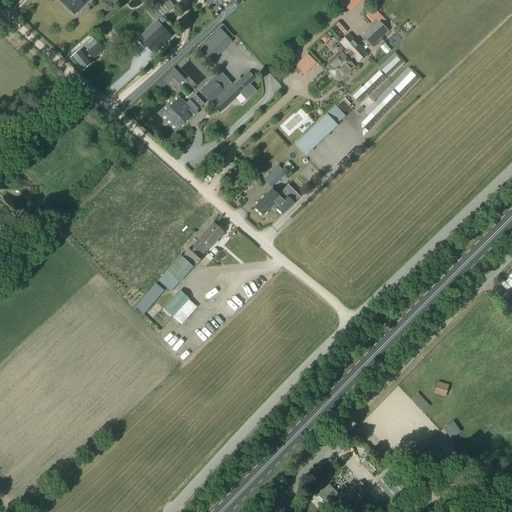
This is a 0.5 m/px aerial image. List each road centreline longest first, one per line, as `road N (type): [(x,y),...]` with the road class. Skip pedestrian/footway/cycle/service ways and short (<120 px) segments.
road 1 (residential): [(350,319),(0,7)]
road 2 (primary): [(220,511),(511,217)]
road 3 (unclassified): [(276,511),(350,416),(511,252)]
road 4 (unclassified): [(170,511),(350,319)]
road 5 (unclassified): [(350,319),(511,170)]
